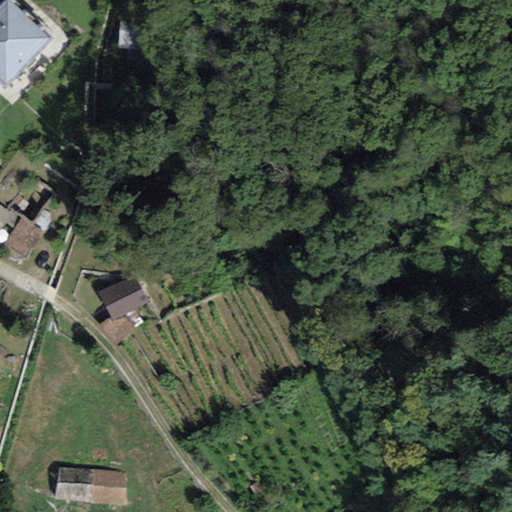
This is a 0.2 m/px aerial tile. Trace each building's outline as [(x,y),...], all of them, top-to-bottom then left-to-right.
[(52,33),(17,0),(0,0),(0,73),(6,80),(52,33)] [(0,229),(12,214),(0,205),(0,229)] [(5,250),(23,262),(43,234),(25,222),(5,250)] [(136,276),(99,290),(110,315),(112,319),(123,314),(148,302),(136,276)] [(136,328),(123,314),(112,319),(110,315),(98,324),(116,344),(136,328)] [(58,466),(55,496),(123,503),(126,473),(58,466)]
